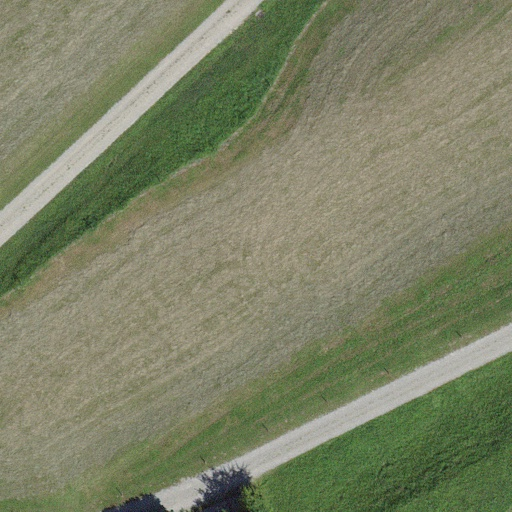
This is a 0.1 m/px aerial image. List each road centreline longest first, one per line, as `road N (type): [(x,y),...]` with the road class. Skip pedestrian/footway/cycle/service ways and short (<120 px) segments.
road 1 (track): [(511,341),(149,511)]
road 2 (track): [(0,237),(257,0)]
